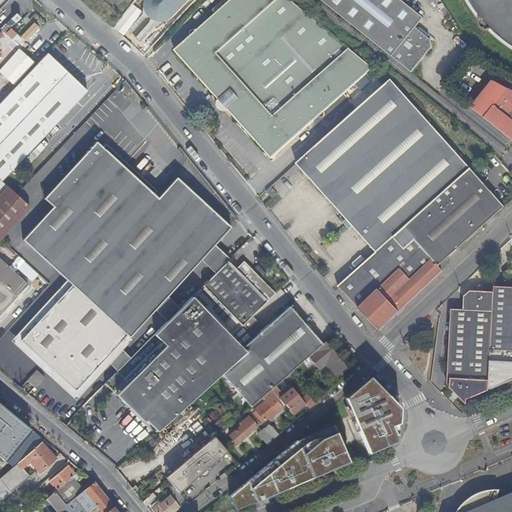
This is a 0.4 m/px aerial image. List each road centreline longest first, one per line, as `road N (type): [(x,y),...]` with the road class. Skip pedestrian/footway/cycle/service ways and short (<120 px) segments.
road 1 (unclassified): [(53,0),(132,67),(371,357)]
road 2 (unclassified): [(511,219),(371,357)]
road 3 (residential): [(0,391),(99,472),(131,511)]
road 4 (secondary): [(273,511),(412,455)]
